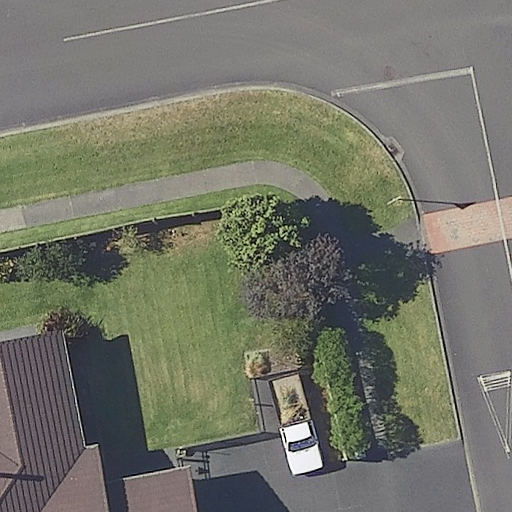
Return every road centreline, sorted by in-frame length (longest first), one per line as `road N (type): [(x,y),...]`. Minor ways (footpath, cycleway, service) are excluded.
road 1 (residential): [(0,48),(264,0)]
road 2 (residential): [(511,257),(458,0)]
